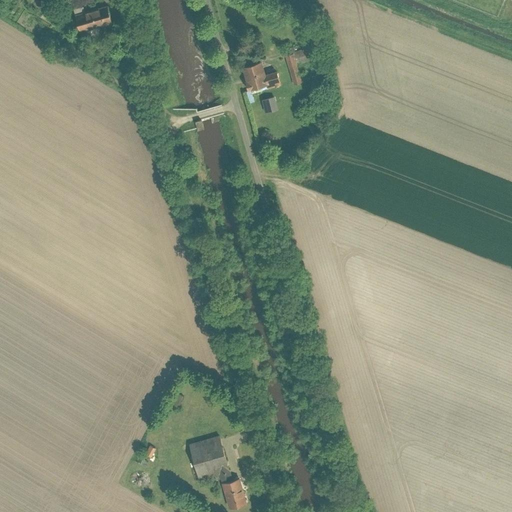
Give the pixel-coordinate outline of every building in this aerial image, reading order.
[(81,16),(85,31),(115,22),(111,8),(81,16)] [(313,47),(300,51),(302,62),(316,58),(313,47)] [(297,53),(288,55),(296,82),(305,80),(297,53)] [(263,60),(248,64),(254,85),(269,81),(263,60)] [(278,95),(266,98),(270,110),(281,107),(278,95)] [(236,464),(226,432),(191,443),(201,475),(236,464)] [(149,442),(142,463),(150,466),(158,446),(149,442)] [(244,477),(226,483),(234,508),(253,503),(244,477)]
